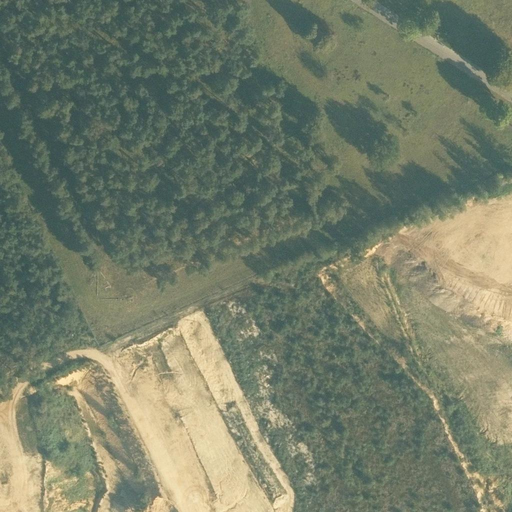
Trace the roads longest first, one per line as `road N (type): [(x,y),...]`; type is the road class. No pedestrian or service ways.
road 1 (track): [(365,0),(511,93)]
road 2 (track): [(0,388),(81,356),(109,372)]
